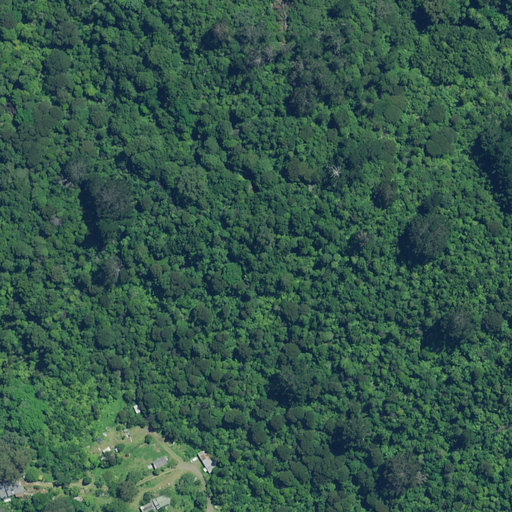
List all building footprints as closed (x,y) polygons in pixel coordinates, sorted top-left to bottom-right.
[(140,386),(141,385),(141,383),(140,382),(139,381),(138,380),(136,380),(135,380),(133,381),(132,382),(131,383),(131,385),(131,386),(132,387),(133,389),(134,389),(136,390),(137,389),(139,389),(140,388),(140,386)] [(140,427),(138,424),(128,429),(130,433),(140,427)] [(104,442),(100,437),(95,441),(97,444),(90,450),(95,457),(101,452),(98,447),(104,442)] [(156,447),(153,442),(145,446),(148,451),(156,447)] [(206,448),(198,452),(208,473),(217,469),(206,448)] [(169,463),(164,455),(152,462),(157,470),(169,463)] [(0,495),(1,495),(1,497),(23,491),(20,481),(5,486),(4,480),(0,481),(0,495)] [(170,503),(166,494),(157,498),(161,507),(170,503)] [(153,511),(157,511),(152,501),(140,507),(142,511),(153,511)]
